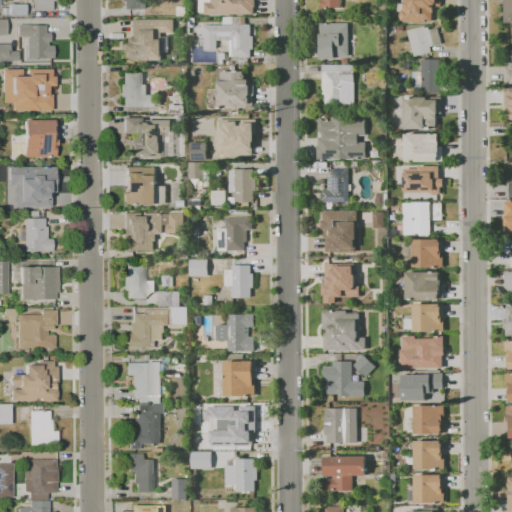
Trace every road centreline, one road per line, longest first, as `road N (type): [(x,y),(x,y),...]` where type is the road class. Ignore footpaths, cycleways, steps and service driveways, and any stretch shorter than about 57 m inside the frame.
road 1 (residential): [(286,0),(291,511)]
road 2 (residential): [(473,0),(475,511)]
road 3 (residential): [(92,0),(92,511)]
